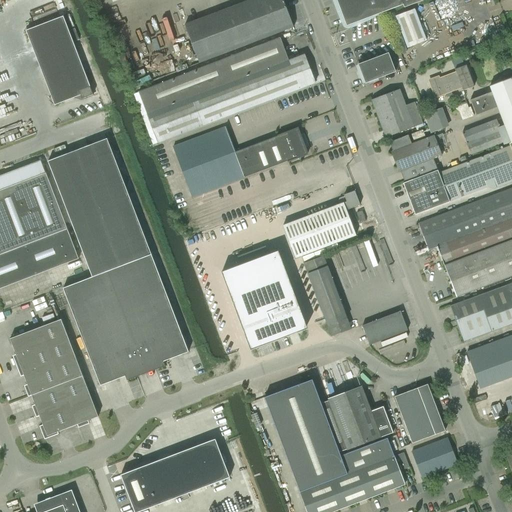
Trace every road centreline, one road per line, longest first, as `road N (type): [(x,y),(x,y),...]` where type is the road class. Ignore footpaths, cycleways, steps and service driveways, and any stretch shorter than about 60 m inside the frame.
road 1 (unclassified): [(17,477),(116,446),(147,411),(342,342),(396,380),(444,361)]
road 2 (unclassified): [(444,361),(308,0)]
road 3 (unknown): [(51,139),(11,30),(17,18),(59,0)]
